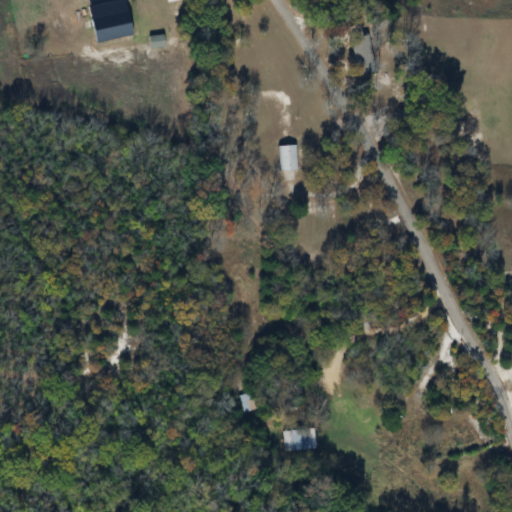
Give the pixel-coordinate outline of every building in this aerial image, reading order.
[(358,73),(376,66),(363,32),(345,40),(358,73)] [(153,38),(154,49),(167,48),(166,36),(153,38)] [(281,173),(299,173),(299,146),(281,146),(281,173)] [(259,410),(257,400),(243,403),(245,412),(259,410)] [(311,429),(290,432),(292,453),(313,450),(311,429)] [(386,455),(384,446),(337,458),(339,467),(386,455)]
